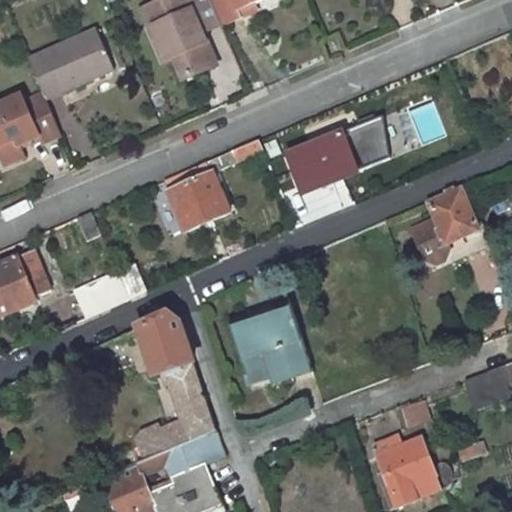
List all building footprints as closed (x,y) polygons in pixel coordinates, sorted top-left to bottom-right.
[(178,0),(176,0),(145,13),(177,84),(221,65),(201,18),(194,3),(182,8),(178,0)] [(193,0),(178,0),(182,8),(194,3),(193,0)] [(207,0),(193,0),(194,3),(201,18),(213,13),(207,0)] [(273,1),(272,0),(207,0),(213,13),(222,32),(239,26),(236,17),(251,10),(273,1)] [(236,17),(239,26),(255,19),(251,10),(236,17)] [(115,74),(97,33),(29,62),(45,101),(46,103),(115,74)] [(22,85),(0,94),(0,103),(26,93),(22,85)] [(26,93),(0,103),(0,151),(2,151),(9,167),(32,157),(29,153),(48,145),(48,147),(62,141),(46,103),(45,101),(31,107),(26,93)] [(343,135),(289,156),(304,194),(327,184),(322,171),(353,158),(343,135)] [(51,153),(65,147),(62,141),(48,147),(51,153)] [(166,181),(188,233),(231,214),(216,175),(265,152),(260,141),(166,181)] [(322,171),(327,184),(358,172),(353,158),(322,171)] [(479,230),(460,188),(430,202),(437,218),(448,243),(450,242),(456,240),(479,230)] [(492,218),(511,209),(511,193),(487,203),(492,218)] [(412,228),(423,254),(438,259),(446,255),(451,247),(450,242),(448,243),(437,218),(412,228)] [(36,252),(0,267),(0,316),(53,294),(36,252)] [(136,266),(118,273),(131,301),(149,294),(136,266)] [(76,290),(89,320),(131,301),(118,273),(76,290)] [(311,365),(293,307),(232,328),(246,373),(267,367),(271,379),(311,365)] [(139,329),(154,373),(155,377),(166,373),(182,422),(159,430),(158,428),(139,434),(135,444),(141,464),(197,441),(217,432),(181,325),(169,316),(139,329)] [(466,390),(475,412),(511,398),(511,384),(505,367),(463,383),(466,390)] [(404,410),(409,428),(427,423),(422,404),(404,410)] [(186,511),(196,511),(223,502),(207,462),(224,454),(217,432),(197,441),(141,464),(94,484),(106,511),(108,511),(115,509),(116,511),(137,511),(140,511),(141,511),(156,506),(158,511),(185,511),(186,511)] [(378,459),(405,447),(401,437),(374,449),(378,459)] [(405,447),(378,459),(393,496),(408,490),(437,478),(430,460),(422,440),(405,447)] [(430,460),(437,478),(440,476),(445,474),(438,457),(430,460)] [(408,490),(411,497),(444,484),(440,476),(437,478),(408,490)] [(408,490),(393,496),(396,503),(411,497),(408,490)]
